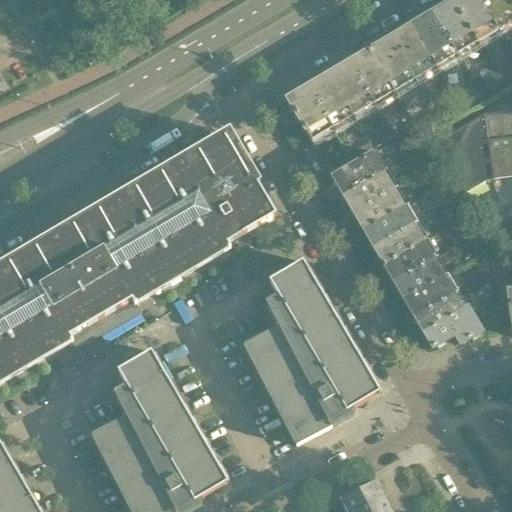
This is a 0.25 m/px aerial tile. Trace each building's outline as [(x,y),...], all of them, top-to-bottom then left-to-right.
[(511,9),(506,0),(459,0),(453,4),(478,47),(511,27),(511,9)] [(425,18),(425,21),(412,28),(437,71),(478,47),(453,4),(439,12),(437,11),(425,18)] [(412,28),(398,36),(396,35),(383,42),(383,45),(370,53),(396,95),(437,71),(412,28)] [(370,53),(357,61),(354,59),(342,67),(342,69),(329,77),(354,120),(396,95),(370,53)] [(507,73),(497,79),(501,86),(511,80),(507,73)] [(329,77),(315,85),(313,84),(300,91),(300,94),(286,102),(312,145),(354,120),(329,77)] [(486,86),(490,93),(501,86),(497,79),(486,86)] [(487,94),(480,83),(473,87),(480,98),(487,94)] [(480,98),(473,87),(467,91),(473,102),(480,98)] [(511,103),(498,106),(499,114),(484,116),(435,145),(465,195),(487,182),(511,178),(511,103)] [(446,119),(439,108),(433,111),(440,122),(446,119)] [(426,115),(433,127),(440,122),(433,111),(426,115)] [(425,120),(414,126),(416,130),(418,133),(429,127),(425,120)] [(401,129),(405,136),(416,130),(414,126),(412,123),(401,129)] [(231,134),(210,146),(193,157),(179,161),(180,164),(177,166),(175,163),(165,173),(130,194),(116,198),(117,201),(114,203),(112,200),(98,212),(67,231),(53,235),(54,238),(51,240),(49,237),(35,249),(4,268),(0,269),(0,385),(73,343),(71,339),(94,326),(100,337),(140,314),(136,306),(230,251),(228,246),(275,218),(235,149),(238,147),(231,134)] [(423,138),(413,144),(419,155),(430,149),(423,138)] [(375,155),(332,180),(343,199),(387,174),(375,155)] [(411,174),(415,179),(435,167),(432,161),(411,174)] [(435,167),(415,179),(418,185),(438,173),(435,167)] [(387,174),(343,199),(353,215),(396,190),(387,174)] [(396,190),(353,215),(363,232),(406,207),(396,190)] [(455,200),(449,190),(438,196),(444,207),(455,200)] [(455,201),(438,212),(441,218),(459,207),(455,201)] [(406,207),(363,232),(373,250),(416,224),(406,207)] [(416,224),(373,250),(383,266),(426,241),(416,224)] [(473,231),(454,242),(457,247),(476,236),(473,231)] [(476,236),(457,247),(460,253),(479,242),(476,236)] [(511,240),(501,242),(502,248),(511,246),(511,240)] [(426,241),(383,266),(393,284),(436,259),(426,241)] [(436,259),(393,284),(404,302),(447,276),(436,259)] [(311,278),(302,263),(269,283),(277,297),(271,300),(285,325),(244,346),(251,361),(257,358),(266,376),(261,379),(269,395),(274,392),(284,410),(278,413),(286,428),(292,425),(301,443),(296,446),(297,448),(331,430),(331,429),(350,420),(347,414),(374,398),(363,378),(368,375),(359,360),(354,363),(344,346),(349,343),(340,328),(335,331),(325,314),(330,311),(321,296),(316,299),(306,281),(311,278)] [(487,268),(466,281),(470,286),(488,275),(487,268)] [(488,275),(470,286),(473,292),(489,282),(488,275)] [(447,276),(404,302),(414,319),(457,293),(447,276)] [(457,293),(414,319),(424,337),(467,311),(457,293)] [(482,312),(492,306),(491,297),(478,305),(482,312)] [(467,311),(424,337),(432,351),(455,338),(460,347),(481,335),(467,311)] [(183,421),(173,403),(178,400),(170,385),(164,388),(154,371),(159,368),(151,353),(117,373),(125,387),(120,390),(134,415),(92,436),(100,451),(105,448),(114,466),(109,469),(117,485),(122,482),(132,500),(126,502),(130,511),(193,511),(198,510),(195,504),(222,488),(211,468),(216,465),(208,450),(202,453),(192,436),(197,433),(189,418),(183,421)] [(7,458),(0,445),(0,511),(38,511),(37,508),(31,511),(21,493),(26,490),(18,475),(12,478),(2,461),(7,458)] [(389,511),(375,484),(342,501),(342,503),(343,502),(348,511),(389,511)]
